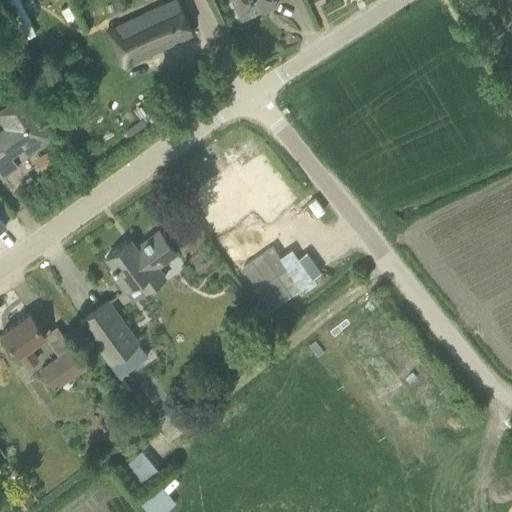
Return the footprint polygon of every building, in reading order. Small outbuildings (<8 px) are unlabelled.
[(173,0),(108,30),(123,64),(192,33),(177,0),(173,0)] [(231,0),(233,3),(238,0),(245,17),(274,3),(272,0),(231,0)] [(51,63),(61,82),(83,72),(73,52),(51,63)] [(77,81),(83,90),(94,83),(88,74),(77,81)] [(0,174),(2,178),(16,169),(9,158),(22,149),(26,156),(51,139),(20,94),(0,108),(0,123),(2,127),(0,127),(0,174)] [(200,205),(190,212),(208,238),(233,221),(226,211),(274,178),(260,158),(240,172),(235,163),(192,193),(200,205)] [(106,257),(116,270),(112,273),(124,291),(137,282),(143,292),(165,277),(159,267),(176,254),(159,231),(136,247),(131,240),(106,257)] [(232,281),(223,289),(234,302),(243,293),(232,281)] [(80,321),(110,363),(138,342),(108,301),(80,321)] [(1,333),(13,349),(26,368),(38,359),(30,347),(46,336),(29,313),(1,333)] [(39,368),(53,389),(84,366),(71,346),(57,355),(39,368)] [(141,448),(120,464),(134,481),(155,466),(141,448)] [(159,482),(137,499),(147,511),(161,511),(174,502),(159,482)] [(12,499),(10,500),(18,511),(32,502),(21,485),(8,494),(12,499)]
